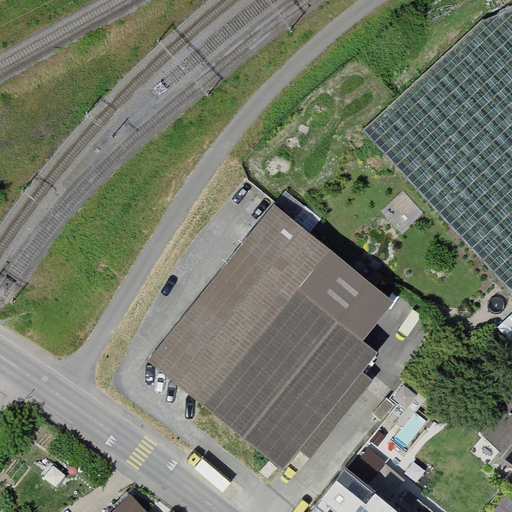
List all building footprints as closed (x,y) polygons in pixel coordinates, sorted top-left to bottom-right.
[(145,365),(283,478),(302,456),(312,464),(375,388),(361,377),(374,361),(294,295),(326,256),(272,211),(145,365)] [(511,336),(511,313),(500,324),(511,336)] [(511,397),(478,442),(511,467),(511,397)] [(418,511),(453,469),(387,417),(317,504),(327,511),(418,511)] [(143,511),(130,498),(115,511),(143,511)]
